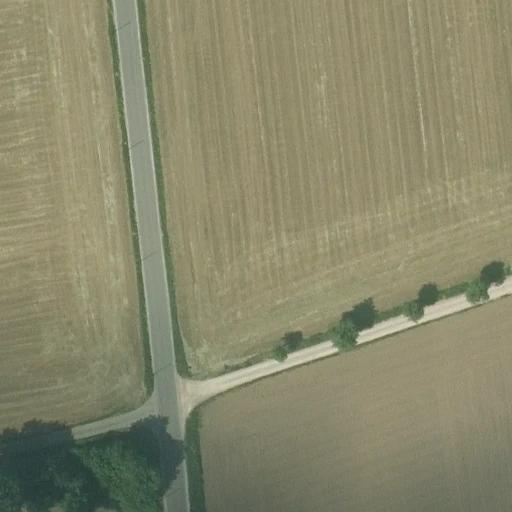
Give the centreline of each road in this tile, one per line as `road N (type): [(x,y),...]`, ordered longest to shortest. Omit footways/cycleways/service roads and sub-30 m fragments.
road 1 (residential): [(168,405),(125,0)]
road 2 (track): [(511,282),(168,405)]
road 3 (unclassified): [(168,405),(0,449)]
